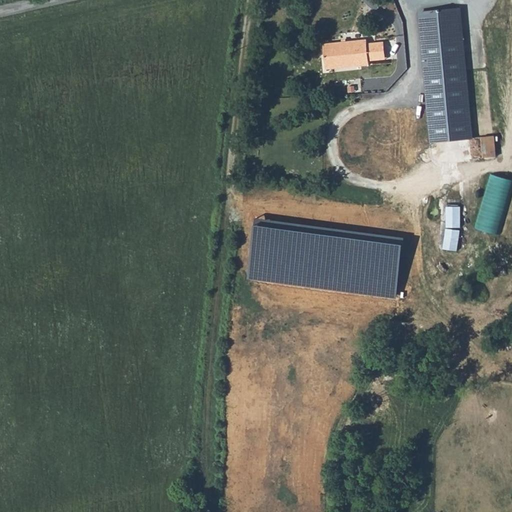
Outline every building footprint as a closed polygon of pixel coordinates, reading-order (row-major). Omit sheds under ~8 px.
[(431,143),(468,140),(456,10),(420,13),(431,143)] [(366,39),(322,46),(326,71),(370,64),(370,61),(386,58),(384,43),(367,44),(366,39)] [(479,139),(481,160),(492,159),(490,138),(479,139)] [(511,177),(492,172),(476,226),(500,233),(511,192),(511,177)] [(462,204),(447,204),(447,226),(461,226),(462,204)] [(445,247),(459,249),(461,228),(447,226),(445,247)]
